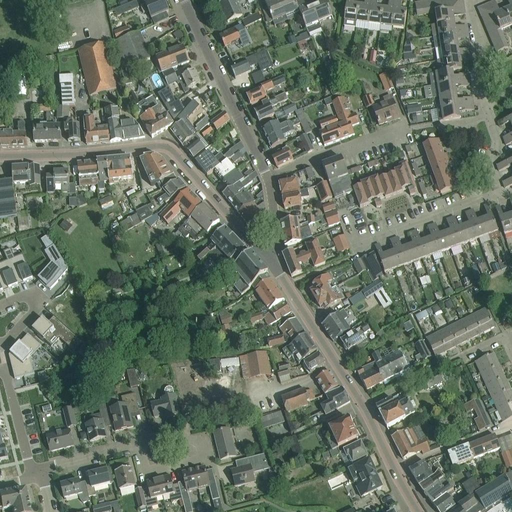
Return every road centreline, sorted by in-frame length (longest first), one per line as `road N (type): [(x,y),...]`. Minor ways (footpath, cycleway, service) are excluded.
road 1 (tertiary): [(265,256),(167,147),(0,155)]
road 2 (residential): [(267,177),(183,0)]
road 3 (residential): [(344,211),(356,245),(500,194)]
road 4 (tertiary): [(362,406),(265,256)]
road 5 (residential): [(267,177),(409,126)]
road 6 (residential): [(177,434),(206,458),(146,473),(138,444)]
road 7 (residential): [(393,469),(511,424)]
